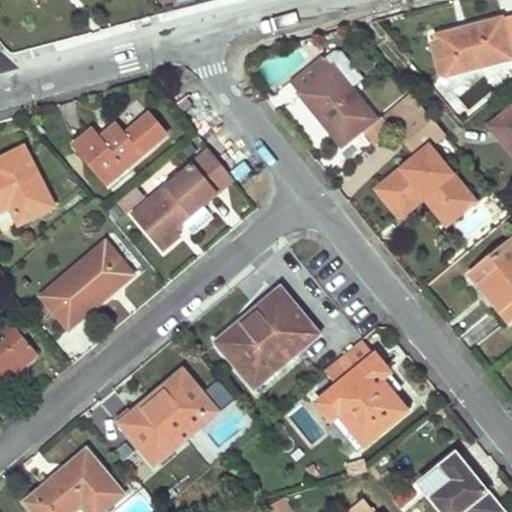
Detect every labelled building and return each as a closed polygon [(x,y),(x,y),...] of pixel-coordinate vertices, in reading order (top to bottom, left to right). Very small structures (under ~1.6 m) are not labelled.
[(511,49),(511,16),(466,29),(467,33),(438,40),(431,42),(440,77),(511,58),(510,50),(511,49)] [(436,36),(438,40),(467,33),(466,29),(436,36)] [(350,88),(356,84),(362,79),(344,58),(333,66),(323,54),(288,82),(340,147),(344,144),(370,123),(375,118),(350,88)] [(394,129),(422,106),(416,98),(407,106),(402,101),(383,117),(394,129)] [(425,195),(428,198),(430,201),(428,203),(446,225),(475,200),(429,146),(445,133),(422,106),(394,129),(416,156),(375,190),(399,218),(425,195)] [(502,141),(511,151),(511,108),(492,125),(504,139),(502,141)] [(99,139),(96,135),(92,130),(75,144),(107,183),(165,135),(148,114),(124,134),(116,125),(99,139)] [(379,134),(370,123),(344,144),(353,156),(379,134)] [(0,211),(16,204),(24,221),(53,207),(24,149),(0,160),(0,211)] [(181,234),(177,231),(175,227),(233,178),(210,150),(134,215),(163,249),(181,234)] [(44,296),(58,311),(71,327),(132,274),(106,243),(44,296)] [(511,317),(511,255),(505,247),(471,275),(508,321),(511,317)] [(230,330),(214,343),(253,389),(320,333),(285,292),(234,335),(230,330)] [(2,312),(0,313),(0,330),(10,322),(2,312)] [(0,386),(38,355),(10,322),(0,330),(0,386)] [(363,445),(409,408),(395,391),(392,394),(381,380),(390,373),(376,356),(372,359),(358,342),(329,367),(342,383),(317,403),(331,421),(338,415),(363,445)] [(189,373),(163,395),(138,416),(134,411),(120,422),(156,465),(220,411),(189,373)] [(87,511),(102,511),(109,507),(124,494),(87,449),(24,503),(31,511),(74,511),(82,506),(87,511)] [(488,511),(496,506),(484,492),(486,491),(457,455),(420,485),(441,511),(488,511)] [(374,511),(365,501),(351,511),(374,511)]
